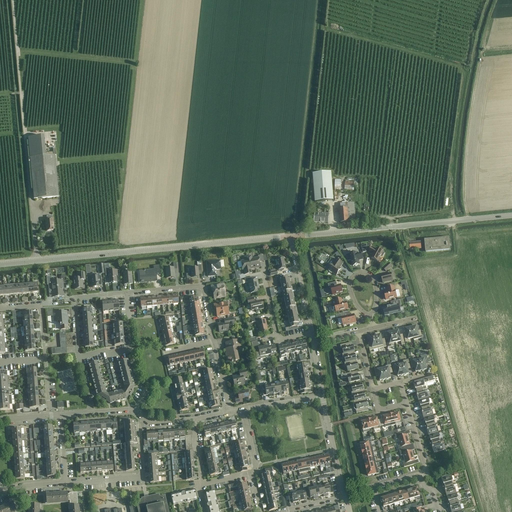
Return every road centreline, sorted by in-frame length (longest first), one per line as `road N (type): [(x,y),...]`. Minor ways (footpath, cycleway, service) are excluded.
road 1 (tertiary): [(0,264),(290,236)]
road 2 (tertiary): [(290,236),(511,215)]
road 3 (residential): [(213,341),(203,285),(125,293)]
road 4 (residential): [(64,482),(142,476),(138,422)]
road 5 (track): [(12,0),(23,128)]
road 6 (residential): [(135,409),(145,390),(125,293)]
